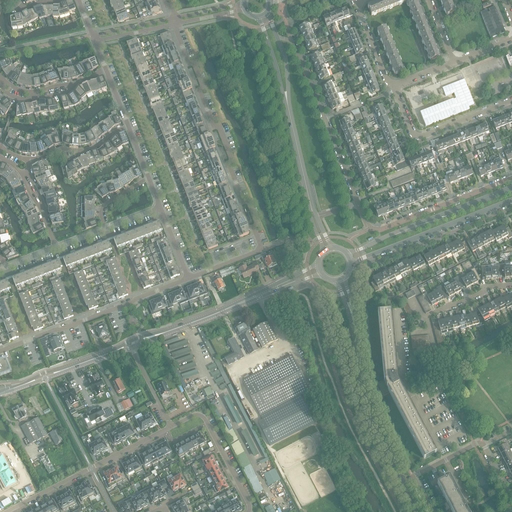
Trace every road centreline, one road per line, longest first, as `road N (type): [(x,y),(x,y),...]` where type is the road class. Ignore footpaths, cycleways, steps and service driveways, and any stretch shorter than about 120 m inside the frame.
road 1 (residential): [(188,278),(261,248),(257,221),(174,24)]
road 2 (unknown): [(259,300),(305,290),(341,413),(393,511)]
road 3 (residential): [(0,350),(188,278)]
road 4 (residential): [(357,202),(297,45),(275,36)]
road 5 (tertiary): [(511,188),(346,253)]
road 6 (tertiary): [(350,265),(511,200)]
road 7 (tertiary): [(401,480),(362,390),(353,330)]
road 8 (residential): [(170,427),(35,496)]
road 9 (residential): [(371,226),(511,175)]
road 10 (tertiary): [(130,345),(268,291)]
road 11 (tertiary): [(0,392),(130,345)]
